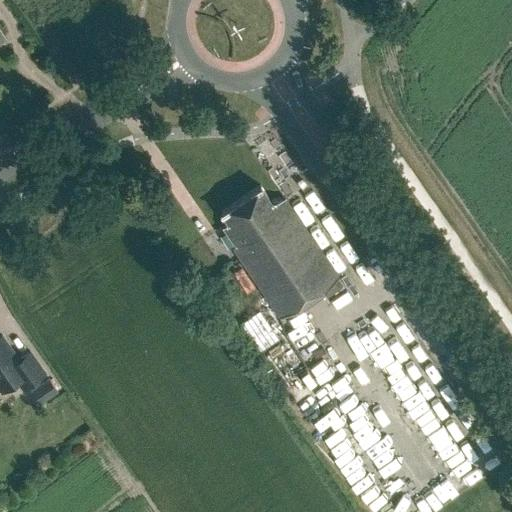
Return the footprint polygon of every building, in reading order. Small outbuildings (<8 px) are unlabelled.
[(220,211),(228,222),(222,225),(234,245),(231,247),(280,317),(338,276),(284,197),(270,200),(260,184),(220,211)] [(206,281),(225,311),(240,301),(222,272),(206,281)] [(333,293),(339,304),(355,296),(350,285),(333,293)] [(259,343),(281,334),(267,302),(246,311),(259,343)] [(381,336),(388,311),(377,308),(370,333),(381,336)] [(273,338),(285,358),(307,345),(295,325),(273,338)] [(387,333),(400,352),(409,346),(397,327),(387,333)] [(17,380),(22,387),(44,372),(29,351),(18,359),(1,335),(0,336),(0,388),(1,391),(17,380)] [(366,369),(374,364),(365,350),(357,356),(366,369)] [(393,375),(402,370),(391,351),(382,356),(393,375)] [(354,375),(364,371),(356,353),(346,357),(354,375)] [(403,360),(423,383),(432,376),(412,353),(403,360)] [(382,389),(389,383),(377,368),(369,374),(382,389)] [(30,391),(38,402),(56,390),(48,378),(30,391)] [(307,403),(326,389),(318,379),(299,393),(307,403)] [(376,400),(381,389),(359,379),(353,390),(376,400)] [(414,405),(424,399),(414,383),(404,389),(414,405)] [(436,383),(426,389),(440,412),(450,406),(436,383)] [(327,414),(316,421),(323,431),(342,419),(330,400),(322,406),(327,414)] [(431,427),(440,421),(429,406),(421,412),(431,427)] [(454,431),(464,427),(457,410),(447,414),(454,431)] [(329,431),(337,440),(351,429),(343,419),(329,431)] [(420,425),(411,428),(416,444),(426,440),(420,425)] [(445,426),(435,431),(447,451),(456,445),(445,426)] [(484,427),(477,433),(495,455),(502,449),(484,427)] [(361,450),(342,461),(348,472),(367,461),(361,450)] [(455,480),(487,465),(480,451),(448,466),(455,480)] [(407,456),(404,466),(423,473),(426,463),(407,456)] [(441,457),(432,461),(440,476),(449,472),(441,457)] [(436,491),(444,485),(433,469),(424,476),(436,491)] [(378,488),(369,503),(380,509),(388,493),(378,488)] [(430,508),(442,504),(437,488),(425,492),(430,508)]
